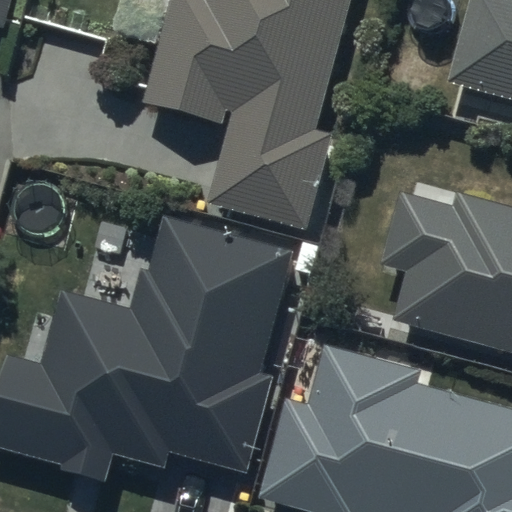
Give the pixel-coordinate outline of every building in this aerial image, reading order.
[(0,0),(0,26),(7,29),(14,0),(0,0)] [(350,0),(173,0),(145,105),(233,130),(212,204),(307,230),(333,136),(314,131),(350,0)] [(511,0),(470,0),(449,81),(511,98),(511,0)] [(412,274),(397,322),(511,353),(511,210),(461,197),(458,209),(402,194),(383,265),(412,274)] [(6,356),(0,378),(0,448),(65,465),(63,475),(106,486),(114,455),(167,469),(172,452),(249,471),(273,378),(262,375),(297,253),(168,219),(153,273),(147,272),(137,310),(65,292),(46,367),(6,356)] [(422,374),(327,347),(310,406),(290,401),(262,500),(303,511),(511,511),(511,410),(419,384),(422,374)]
